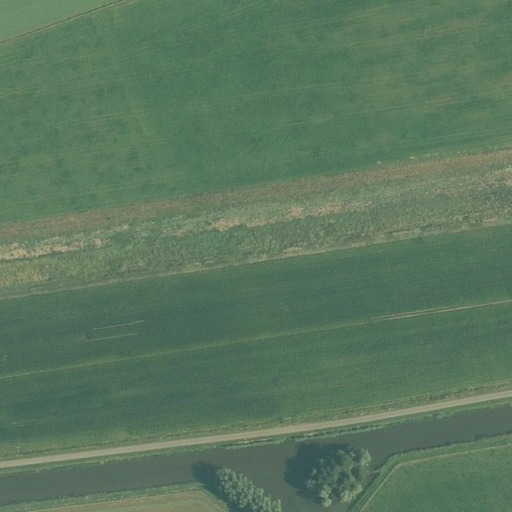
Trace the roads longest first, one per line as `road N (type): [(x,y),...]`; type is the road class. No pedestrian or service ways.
road 1 (unclassified): [(0,465),(511,393)]
road 2 (track): [(0,511),(200,487),(233,511)]
